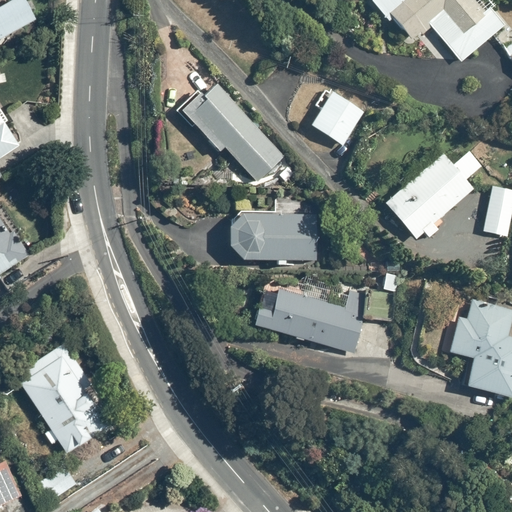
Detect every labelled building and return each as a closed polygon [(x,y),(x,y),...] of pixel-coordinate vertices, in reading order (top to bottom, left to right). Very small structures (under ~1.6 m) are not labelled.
[(0,41),(36,21),(23,0),(16,0),(0,9),(0,41)] [(374,0),(370,4),(386,25),(391,21),(411,46),(430,30),(459,66),(507,27),(492,7),(484,14),(472,0),(374,0)] [(494,40),(511,65),(511,30),(511,29),(494,40)] [(176,112),(179,114),(218,153),(222,149),(257,183),(285,155),(214,86),(202,99),(196,93),(176,112)] [(319,108),(308,127),(345,147),(365,109),(324,87),(315,106),(319,108)] [(0,177),(1,177),(0,175),(0,156),(16,147),(3,123),(0,124),(0,177)] [(443,152),(381,204),(413,242),(423,234),(427,239),(439,229),(436,226),(475,193),(466,182),(484,167),(470,151),(453,165),(443,152)] [(511,187),(493,183),(482,232),(507,238),(511,216),(511,187)] [(227,249),(241,262),(276,262),(276,266),(283,266),(283,262),(318,263),(319,200),(285,199),(285,206),(274,206),(274,214),(235,214),(235,223),(228,228),(227,249)] [(0,277),(33,257),(15,229),(10,232),(0,216),(0,277)] [(263,285),(253,328),(295,338),(294,341),(302,343),(303,341),(354,354),(356,349),(357,349),(365,319),(394,322),(395,286),(350,285),(349,310),(263,285)] [(472,357),(464,388),(511,399),(511,330),(507,330),(511,311),(490,306),(492,297),(472,292),(465,320),(457,318),(449,351),(472,357)] [(64,456),(108,428),(84,392),(93,386),(65,341),(13,375),(64,456)] [(0,504),(19,496),(2,461),(0,462),(0,504)] [(35,482),(49,504),(79,485),(65,463),(35,482)]
